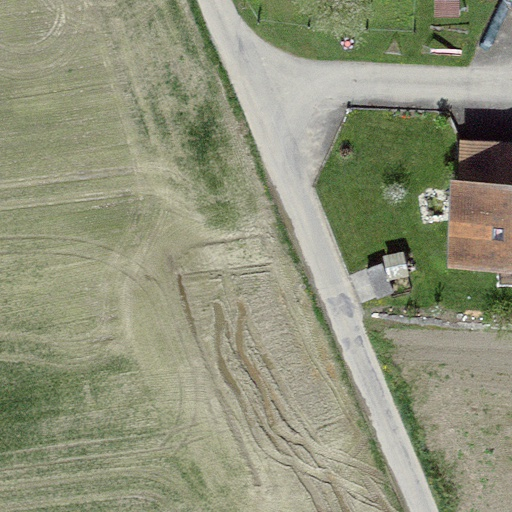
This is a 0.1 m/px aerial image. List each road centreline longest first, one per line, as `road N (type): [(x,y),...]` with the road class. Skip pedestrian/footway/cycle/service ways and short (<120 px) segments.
road 1 (unclassified): [(417,511),(209,0)]
road 2 (track): [(511,92),(240,79)]
